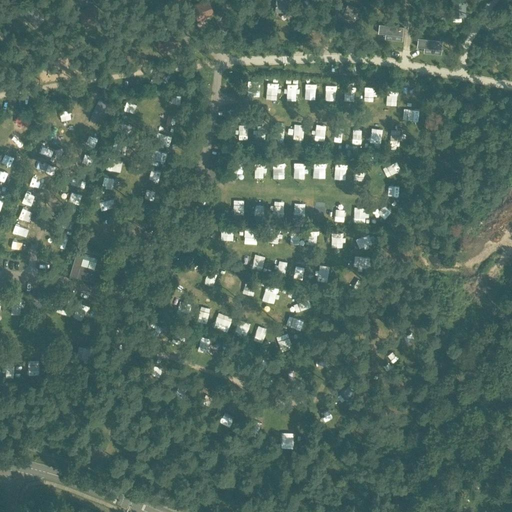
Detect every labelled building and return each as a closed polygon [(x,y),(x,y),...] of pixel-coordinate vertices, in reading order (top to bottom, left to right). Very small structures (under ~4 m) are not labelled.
[(290,0),(275,0),(275,11),(289,12),(290,0)] [(452,0),(453,18),(465,17),(464,0),(452,0)] [(208,1),(193,7),(198,19),(213,13),(208,1)] [(45,17),(31,3),(21,13),(35,27),(45,17)] [(360,7),(347,3),(346,7),(341,7),(341,14),(344,15),(343,16),(356,20),(360,7)] [(98,6),(79,10),(83,26),(101,22),(98,6)] [(379,24),(378,33),(402,36),(403,27),(379,24)] [(161,49),(176,46),(174,33),(158,36),(161,49)] [(418,38),(417,47),(441,50),(442,41),(418,38)] [(98,98),(92,111),(105,117),(111,104),(98,98)] [(76,250),(68,277),(76,279),(94,283),(98,284),(105,258),(76,250)]
